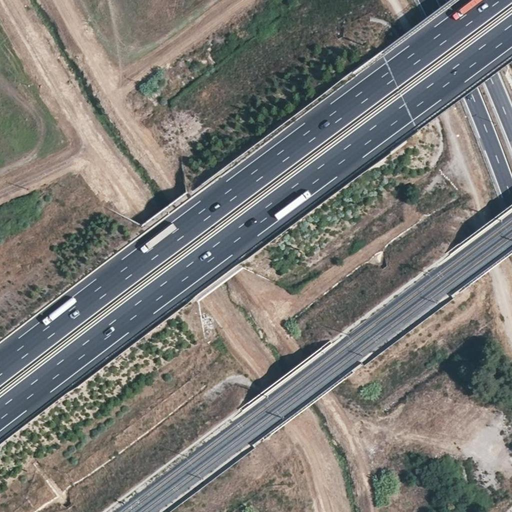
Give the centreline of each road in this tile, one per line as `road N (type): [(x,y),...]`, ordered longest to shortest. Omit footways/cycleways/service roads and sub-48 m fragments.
road 1 (motorway): [(0,414),(511,30)]
road 2 (motorway): [(493,0),(0,369)]
road 3 (track): [(500,277),(391,0)]
road 4 (primary): [(427,0),(511,202)]
road 5 (primary): [(511,130),(456,0)]
